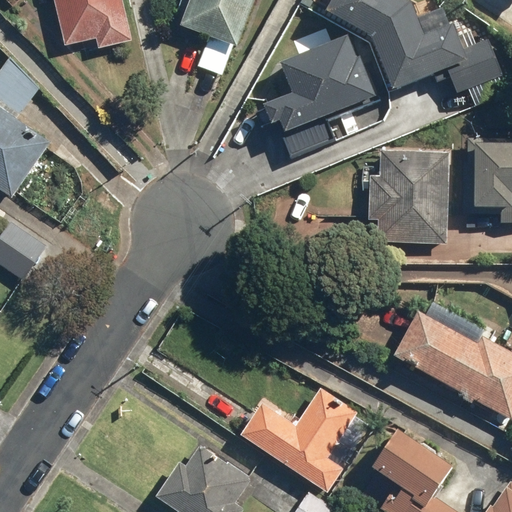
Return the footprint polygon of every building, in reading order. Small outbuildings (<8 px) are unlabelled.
[(51,0),(64,47),(92,39),(95,49),(130,40),(119,0),(51,0)] [(189,0),(179,28),(235,48),(253,0),(189,0)] [(425,36),(411,3),(405,0),(333,0),(328,10),(373,35),(394,87),(446,66),(457,93),(502,74),(488,40),(464,50),(453,24),(425,36)] [(279,119),(292,154),(332,139),(322,114),(375,94),(352,36),(282,63),(294,93),(265,104),(272,122),(279,119)] [(6,53),(0,62),(0,101),(18,114),(38,87),(6,53)] [(0,108),(0,190),(12,198),(50,141),(0,108)] [(511,137),(467,137),(466,215),(511,215),(511,224),(511,137)] [(382,221),(381,243),(450,245),(452,152),(385,151),(384,176),(373,175),(372,220),(382,221)] [(7,221),(0,231),(0,265),(21,280),(44,246),(7,221)] [(419,311),(394,357),(511,421),(511,352),(484,337),(480,345),(419,311)] [(265,404),(244,436),(330,494),(347,469),(331,458),(342,443),(355,451),(375,422),(324,388),(298,426),(265,404)] [(397,486),(382,508),(387,511),(511,511),(511,482),(494,510),(490,507),(487,511),(463,511),(436,494),(454,468),(397,430),(371,469),(397,486)] [(183,462),(159,497),(180,511),(246,511),(248,510),(239,503),(255,479),(204,445),(190,466),(183,462)] [(314,491),(300,511),(345,511),(346,511),(314,491)]
